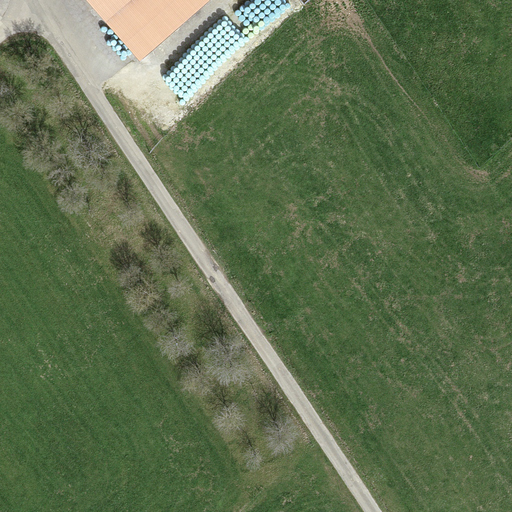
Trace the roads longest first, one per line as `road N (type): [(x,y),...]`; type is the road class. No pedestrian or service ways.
road 1 (track): [(35,7),(368,511)]
road 2 (trunk): [(0,107),(64,511)]
